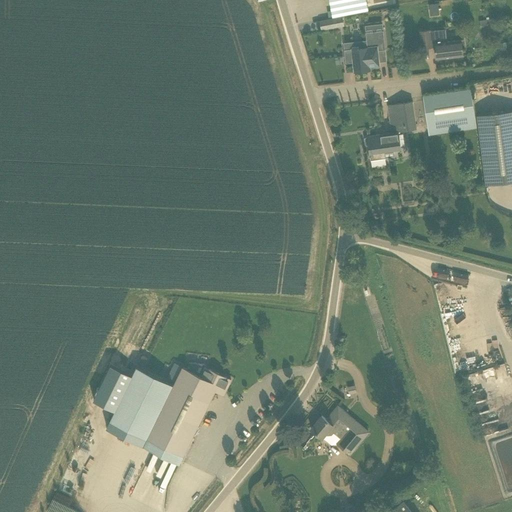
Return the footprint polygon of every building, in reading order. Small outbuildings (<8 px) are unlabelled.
[(342,15),(369,10),(366,0),(329,0),(333,17),(342,15)] [(438,11),(438,3),(428,4),(429,11),(438,11)] [(342,15),(333,17),(335,26),(344,24),(342,15)] [(431,44),(434,44),(436,59),(463,56),(461,40),(447,41),(446,29),(430,31),(429,30),(420,31),(422,48),(431,47),(431,44)] [(386,50),(384,30),(366,32),(367,47),(344,50),(346,63),(353,62),(354,72),(367,71),(367,68),(380,66),(378,51),(386,50)] [(471,88),(470,88),(423,95),(428,127),(476,120),(471,88)] [(367,145),(369,145),(371,160),(385,158),(384,151),(401,148),(399,132),(417,129),(412,101),(388,105),(392,132),(367,136),(368,137),(366,137),(365,139),(366,144),(367,145)] [(511,110),(477,115),(485,185),(511,181),(511,110)] [(224,394),(231,380),(205,366),(200,375),(183,367),(174,385),(137,366),(110,420),(128,429),(124,437),(144,446),(148,439),(165,448),(161,455),(180,464),(216,390),(224,394)] [(369,432),(338,406),(327,419),(322,416),(311,429),(322,438),(326,434),(327,435),(332,435),(334,432),(341,439),(337,443),(350,454),(369,432)] [(411,511),(403,501),(389,511),(411,511)]
